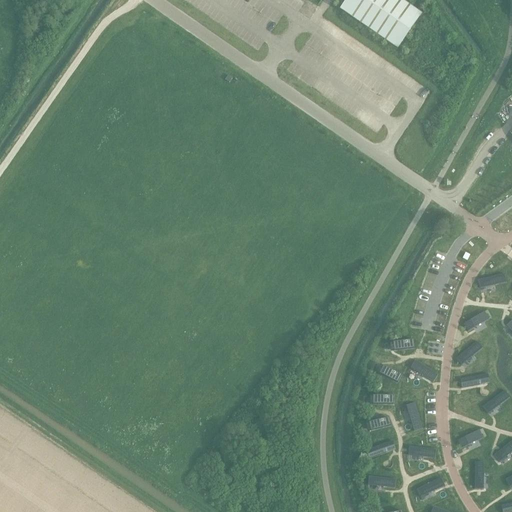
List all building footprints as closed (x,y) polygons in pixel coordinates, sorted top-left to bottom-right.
[(345,0),(339,9),(397,49),(421,14),(400,0),(345,0)] [(504,274),(477,280),(479,289),(506,283),(504,274)] [(484,312),(463,324),(467,332),(488,320),(484,312)] [(413,340),(392,343),(393,351),(414,349),(413,340)] [(476,341),(455,359),(461,366),(482,349),(476,341)] [(415,360),(410,368),(432,383),(437,375),(415,360)] [(383,366),(379,374),(397,383),(401,375),(383,366)] [(484,375),(459,379),(461,388),(485,384),(484,375)] [(504,391),(482,407),(487,414),(509,398),(504,391)] [(393,396),(372,396),(372,405),(393,405),(393,396)] [(414,403),(406,406),(414,432),(422,429),(414,403)] [(388,418),(368,422),(370,431),(390,426),(388,418)] [(478,430),(456,437),(459,447),(481,441),(478,430)] [(511,440),(493,456),(499,463),(511,451),(511,440)] [(389,442),(366,450),(368,459),(391,451),(389,442)] [(409,446),(408,455),(434,459),(436,450),(409,446)] [(483,462),(474,462),(474,489),(483,489),(483,462)] [(368,476),(367,485),(394,488),(395,480),(368,476)] [(441,478),(416,490),(420,498),(444,487),(441,478)] [(511,511),(511,503),(500,506),(501,511),(511,511)]
